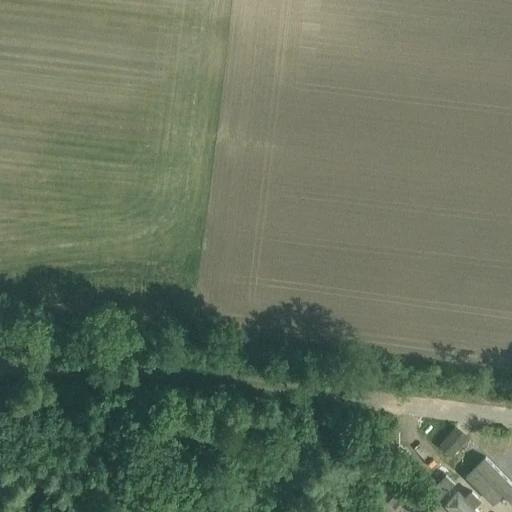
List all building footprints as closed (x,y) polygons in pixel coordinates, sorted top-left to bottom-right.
[(468,435),(454,424),(437,444),(449,454),(451,455),(468,435)] [(377,433),(376,442),(386,444),(388,435),(377,433)] [(408,440),(400,446),(418,465),(425,458),(408,440)] [(511,500),(511,468),(489,447),(463,474),(491,501),(496,495),(507,505),(511,500)] [(422,474),(435,484),(443,474),(430,464),(422,474)] [(438,502),(455,484),(446,476),(429,494),(438,502)] [(445,511),(475,511),(470,506),(475,501),(465,491),(458,498),(454,494),(441,508),(445,511)]
